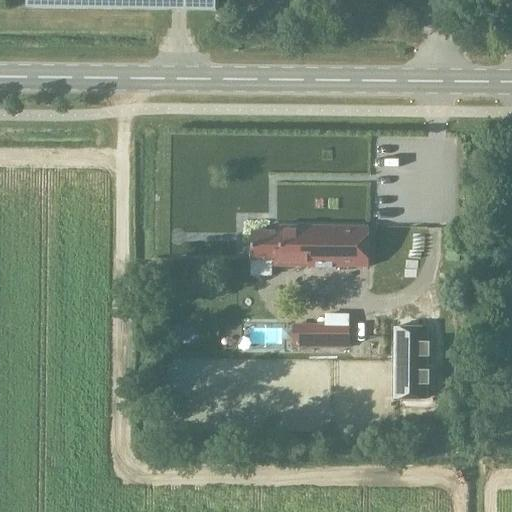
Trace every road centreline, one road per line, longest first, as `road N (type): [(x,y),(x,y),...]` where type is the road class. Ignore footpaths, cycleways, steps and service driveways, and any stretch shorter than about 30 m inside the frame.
road 1 (track): [(122,78),(125,469),(452,468),(452,511)]
road 2 (secondary): [(0,77),(511,82)]
